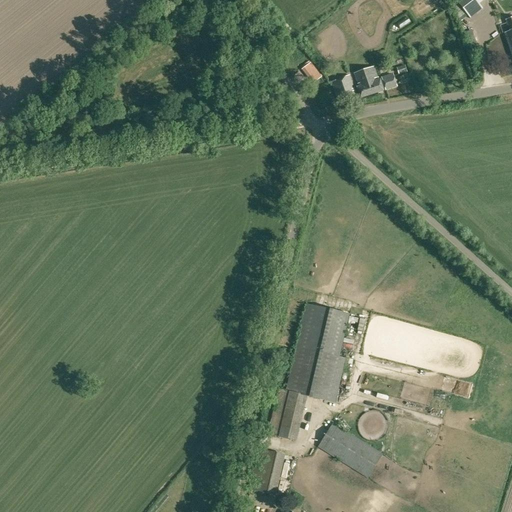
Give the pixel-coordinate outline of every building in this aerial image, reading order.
[(469,18),(481,8),(478,4),(483,0),(462,0),(458,4),(467,15),(469,18)] [(310,63),(302,69),(313,83),(321,77),(310,63)] [(379,80),(377,76),(374,67),(354,74),(358,86),(357,87),(361,99),(397,87),(393,75),(379,80)] [(338,103),(357,96),(349,76),(331,83),(338,103)] [(335,403),(346,358),(338,356),(348,315),(306,304),(286,390),(278,389),(267,434),(297,441),(307,396),(335,403)] [(368,478),(369,477),(383,454),(333,423),(318,447),(343,463),(368,478)] [(259,451),(250,490),(270,495),(279,455),(259,451)]
